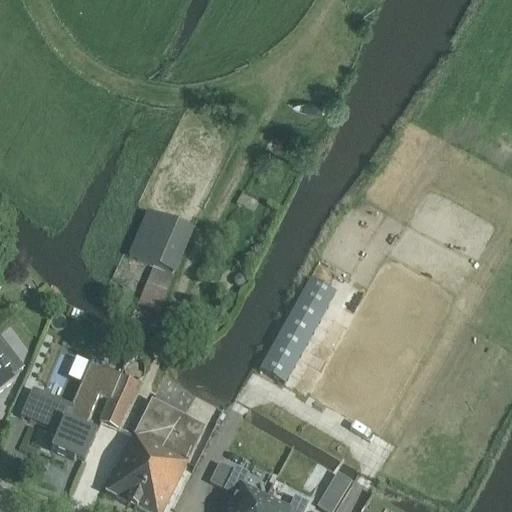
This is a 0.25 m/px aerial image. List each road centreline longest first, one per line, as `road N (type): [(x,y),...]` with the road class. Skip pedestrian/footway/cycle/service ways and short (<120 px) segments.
road 1 (track): [(165,335),(198,248),(273,101),(271,69),(307,36),(329,0)]
road 2 (track): [(37,0),(72,51),(116,81),(167,95),(244,83)]
